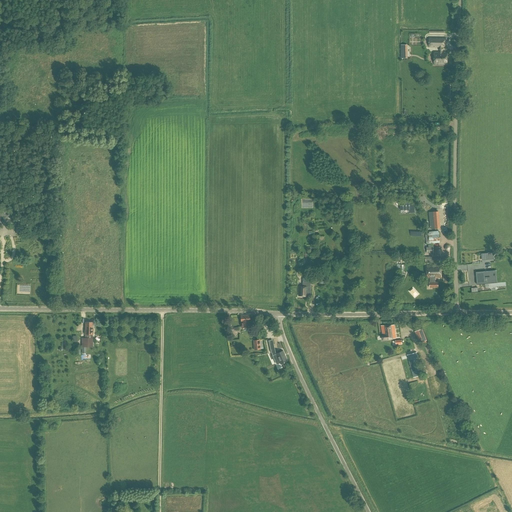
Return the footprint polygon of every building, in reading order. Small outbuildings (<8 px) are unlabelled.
[(429,38),(429,47),(439,47),(439,52),(434,52),(434,64),(447,64),(447,52),(442,52),(442,47),(445,47),(445,38),(429,38)] [(20,207),(0,207),(0,218),(20,218),(20,207)] [(440,228),(438,212),(430,212),(431,229),(440,228)] [(429,233),(426,233),(427,244),(440,243),(439,232),(438,232),(438,231),(429,232),(429,233)] [(427,266),(427,278),(430,278),(430,282),(430,288),(438,287),(438,282),(435,282),(435,278),(442,278),(441,265),(427,266)] [(476,273),(477,283),(488,282),(487,280),(496,279),(495,271),(476,273)] [(311,295),(311,286),(310,286),(310,283),(309,283),(303,282),(303,286),(299,286),(299,296),(308,296),(308,295),(311,295)] [(249,315),(240,316),(241,322),(242,327),(249,327),(249,326),(252,326),(252,321),(249,322),(249,315)] [(381,326),(383,335),(382,335),(383,340),(396,338),(394,325),(381,326)] [(367,342),(378,341),(378,330),(366,331),(367,342)] [(423,330),(415,334),(421,345),(428,341),(423,330)] [(82,338),(82,346),(86,347),(93,347),(93,338),(86,338),(82,338)] [(274,346),(270,347),(271,353),(275,360),(278,359),(280,363),(280,364),(287,361),(282,351),(276,354),(275,351),(274,346)] [(407,355),(413,377),(423,375),(417,352),(407,355)] [(426,394),(426,393),(426,392),(425,391),(424,389),(424,388),(423,388),(421,387),(420,386),(419,386),(418,386),(416,387),(415,388),(414,389),(413,390),(413,391),(412,392),(412,393),(412,395),(413,396),(414,397),(414,398),(415,399),(416,400),(418,400),(419,400),(420,400),(422,399),(423,399),(424,398),(425,397),(425,396),(426,394)]
